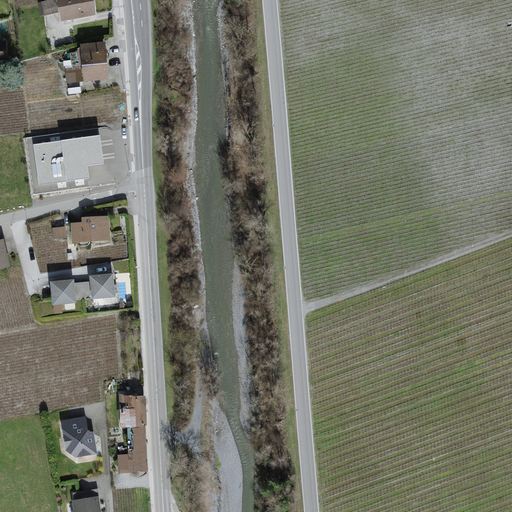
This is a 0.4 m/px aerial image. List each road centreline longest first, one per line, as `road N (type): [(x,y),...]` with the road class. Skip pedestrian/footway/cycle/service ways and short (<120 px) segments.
road 1 (tertiary): [(269,0),(312,511)]
road 2 (tertiary): [(144,187),(163,511)]
road 3 (track): [(511,234),(295,311)]
road 4 (tertiary): [(135,0),(144,187)]
road 5 (residential): [(0,222),(144,187)]
